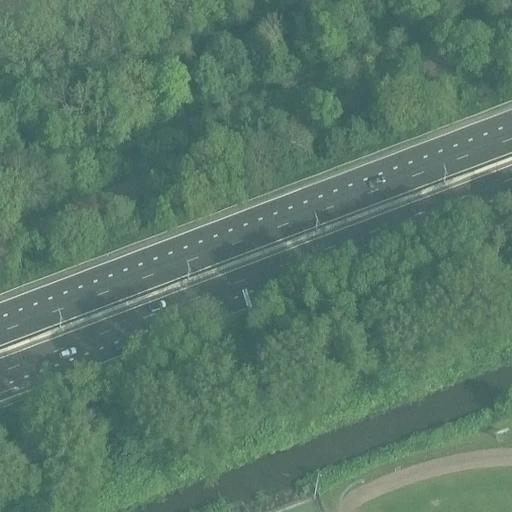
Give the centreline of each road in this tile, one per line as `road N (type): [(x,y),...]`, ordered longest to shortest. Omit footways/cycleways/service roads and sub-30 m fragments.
road 1 (trunk): [(511,139),(0,333)]
road 2 (trunk): [(0,374),(511,180)]
